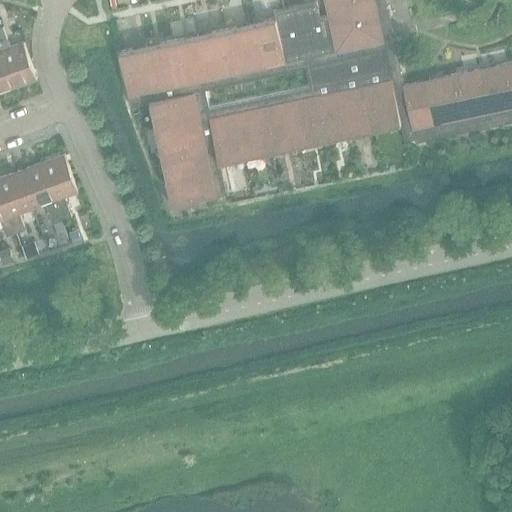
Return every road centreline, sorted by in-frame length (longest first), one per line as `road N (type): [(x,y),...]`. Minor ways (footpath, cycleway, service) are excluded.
road 1 (unclassified): [(146,328),(511,246)]
road 2 (residential): [(146,328),(129,251),(67,109)]
road 3 (unclassified): [(0,362),(146,328)]
